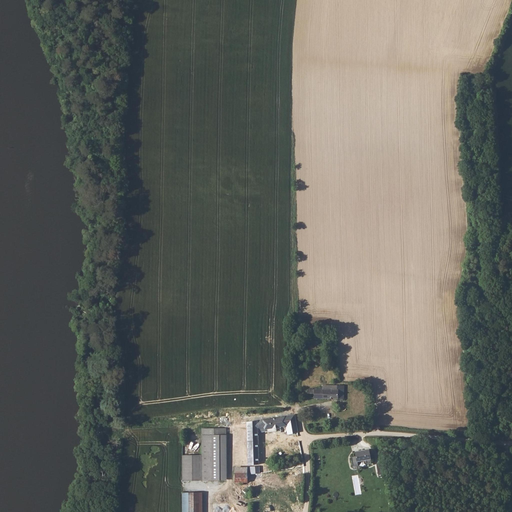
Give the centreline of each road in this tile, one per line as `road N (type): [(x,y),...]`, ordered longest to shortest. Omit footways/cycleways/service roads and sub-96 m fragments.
road 1 (unclassified): [(511,443),(380,433),(303,437)]
road 2 (track): [(303,437),(295,408),(292,269)]
